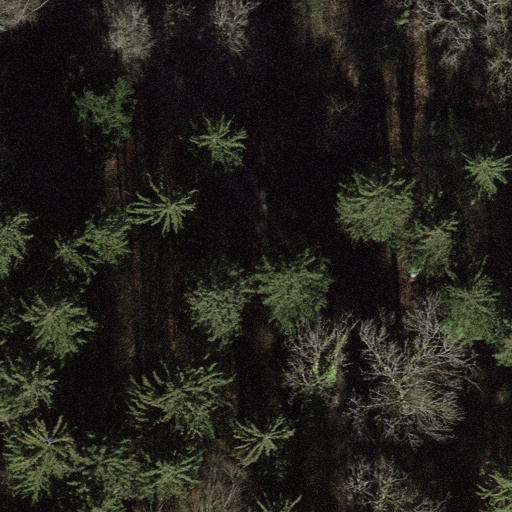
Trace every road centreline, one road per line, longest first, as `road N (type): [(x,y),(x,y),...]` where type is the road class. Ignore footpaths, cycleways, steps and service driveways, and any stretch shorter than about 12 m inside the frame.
road 1 (track): [(402,511),(269,214),(170,78),(100,0)]
road 2 (track): [(170,78),(324,118),(511,133)]
